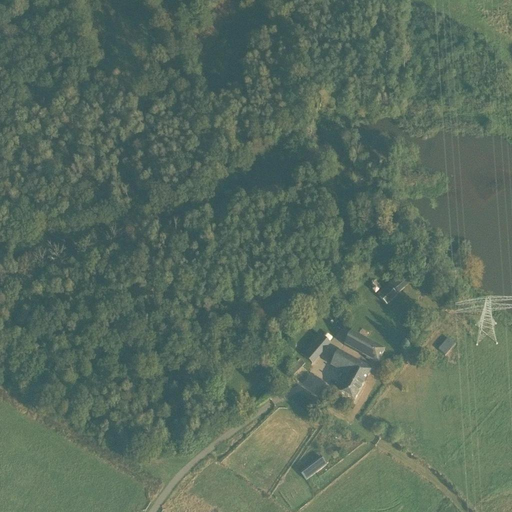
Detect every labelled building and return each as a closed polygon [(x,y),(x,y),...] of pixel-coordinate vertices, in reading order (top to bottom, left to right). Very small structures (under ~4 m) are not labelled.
[(388,306),(398,296),(410,285),(400,273),(387,284),(389,285),(378,295),(388,306)] [(377,364),(384,351),(351,333),(344,346),(377,364)] [(301,355),(311,365),(330,343),(320,334),(301,355)] [(447,338),(438,350),(445,356),(454,343),(447,338)] [(355,401),(371,370),(339,352),(332,365),(347,373),(346,375),(348,377),(339,393),(355,401)] [(299,474),(305,482),(326,466),(320,458),(299,474)]
